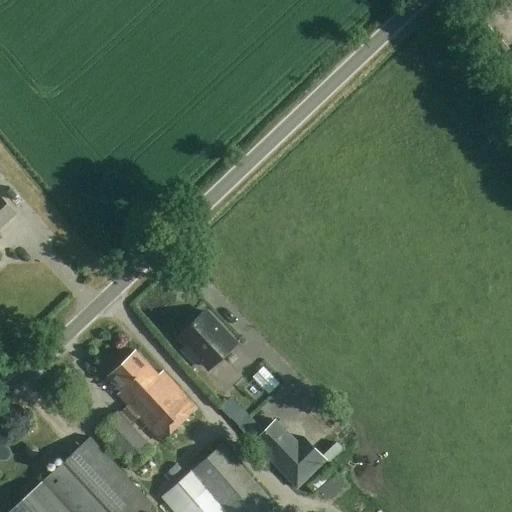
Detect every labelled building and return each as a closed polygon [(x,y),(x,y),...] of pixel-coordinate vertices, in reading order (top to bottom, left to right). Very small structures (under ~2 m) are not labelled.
[(0,229),(18,213),(0,194),(0,229)] [(182,348),(196,363),(197,361),(195,359),(198,356),(209,368),(235,344),(204,311),(178,335),(187,344),(182,348)] [(120,390),(116,394),(125,405),(100,428),(135,466),(154,448),(133,425),(140,418),(161,441),(198,407),(163,369),(158,373),(136,349),(107,376),(120,390)] [(297,488),(326,460),(304,437),(298,443),(276,420),(253,442),(297,488)] [(145,511),(155,503),(92,436),(8,511),(145,511)] [(267,511),(277,504),(223,442),(161,496),(175,511),(185,511),(209,490),(227,511),(267,511)]
